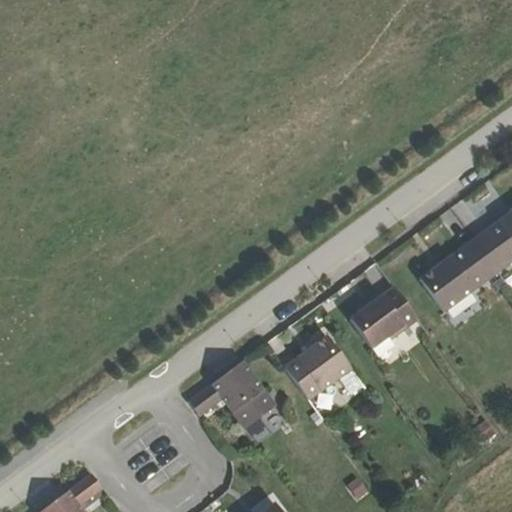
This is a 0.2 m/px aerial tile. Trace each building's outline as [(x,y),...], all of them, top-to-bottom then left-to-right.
[(511,207),(416,279),(440,312),(511,257),(511,207)] [(417,323),(390,287),(345,319),(369,351),(385,339),(389,343),(417,323)] [(349,367),(324,336),(281,368),(306,400),(349,367)] [(275,405),(241,360),(186,401),(197,416),(221,397),(244,428),(275,405)] [(78,511),(75,507),(99,489),(87,473),(36,511),(78,511)] [(277,511),(269,502),(255,511),(277,511)]
